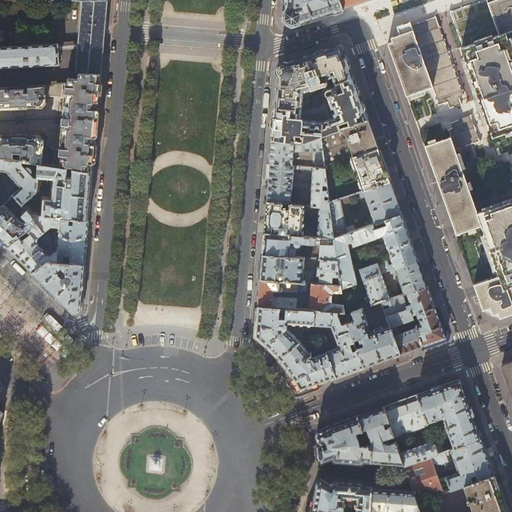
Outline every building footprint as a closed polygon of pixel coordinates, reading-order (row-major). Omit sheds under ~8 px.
[(105,24),(107,0),(82,0),(76,74),(101,73),(104,39),(105,24)] [(284,0),(282,19),(292,27),(313,20),(343,10),(343,8),(340,0),(284,0)] [(340,0),(343,8),(368,0),(340,0)] [(511,47),(507,32),(511,30),(511,0),(482,0),(469,5),(445,13),(458,49),(461,47),(493,136),(511,129),(511,47)] [(448,102),(450,108),(462,104),(459,97),(464,96),(436,16),(412,25),(410,21),(397,26),(400,34),(391,37),(393,41),(388,43),(392,56),(403,86),(406,96),(407,96),(433,87),(439,105),(448,102)] [(0,66),(59,63),(58,43),(0,46),(0,66)] [(334,83),(353,77),(342,44),(308,55),(278,65),(277,84),(275,106),(303,108),(304,91),(327,84),(327,82),(328,81),(327,78),(332,77),(334,83)] [(101,73),(76,74),(69,74),(69,75),(70,82),(67,82),(59,165),(93,171),(94,157),(95,144),(97,118),(98,104),(100,81),(101,73)] [(360,96),(353,77),(334,83),(335,86),(327,89),(325,92),(331,109),(334,108),(335,111),(332,112),(334,117),(322,121),(304,119),(303,117),(302,117),(303,108),(275,106),(274,123),(272,139),(294,141),(295,133),(303,134),(303,142),(321,135),(341,128),(339,123),(348,119),(350,125),(368,119),(360,96)] [(50,85),(50,91),(63,90),(63,83),(57,83),(56,81),(53,81),(53,85),(50,85)] [(0,107),(43,106),(47,101),(47,85),(30,86),(31,91),(25,92),(25,86),(0,87),(0,107)] [(457,234),(482,225),(500,274),(475,283),(484,309),(490,307),(492,314),(498,312),(500,317),(511,313),(511,199),(478,211),(456,149),(480,141),(471,115),(450,123),(452,128),(448,130),(450,136),(425,145),(434,169),(450,214),(457,234)] [(373,132),(368,119),(350,125),(341,128),(321,135),(325,165),(351,157),(378,147),(373,132)] [(0,155),(12,157),(14,148),(19,148),(18,158),(24,159),(40,162),(43,162),(45,139),(41,133),(17,132),(0,133),(0,155)] [(292,165),(293,151),(314,150),(315,167),(321,167),(325,168),(325,165),(321,135),(303,142),(294,141),(272,139),(271,151),(270,163),(292,165)] [(378,147),(351,157),(355,171),(354,171),(354,175),(356,178),(358,178),(362,190),(390,181),(384,163),(378,147)] [(18,158),(12,157),(0,155),(0,169),(9,171),(23,186),(14,194),(14,195),(20,200),(22,204),(37,190),(39,176),(35,176),(32,172),(33,171),(33,170),(33,168),(32,167),(31,166),(29,166),(28,166),(26,166),(23,163),(24,159),(18,158)] [(59,165),(43,162),(40,162),(39,176),(55,179),(52,200),(44,199),(42,215),(53,216),(88,220),(91,192),(93,171),(59,165)] [(308,166),(292,165),(270,163),(268,183),(267,201),(290,203),(293,168),(301,169),(301,168),(303,168),(303,169),(307,170),(308,166)] [(329,195),(325,168),(321,167),(315,167),(313,167),(311,205),(320,206),(330,207),(330,201),(329,199),(325,199),(325,195),(329,195)] [(334,238),(374,224),(386,220),(402,214),(396,197),(390,181),(362,190),(359,192),(360,195),(365,193),(375,221),(372,222),(371,218),(346,227),(341,204),(350,201),(348,195),(330,201),(330,207),(334,237),(334,238)] [(264,232),(334,237),(330,207),(320,206),(318,234),(302,232),(305,208),(307,208),(308,205),(290,203),(267,201),(266,214),(264,232)] [(4,205),(2,207),(0,209),(0,239),(6,245),(37,223),(32,214),(26,207),(21,212),(27,219),(24,221),(21,221),(4,205)] [(42,215),(32,214),(37,223),(6,245),(13,252),(20,259),(26,266),(33,272),(48,261),(58,262),(59,249),(57,249),(52,255),(46,254),(37,241),(39,237),(52,226),(53,216),(42,215)] [(386,260),(360,269),(363,280),(382,273),(395,268),(396,268),(418,260),(409,234),(402,214),(386,220),(387,225),(375,229),(374,224),(334,238),(337,259),(339,269),(342,268),(343,272),(339,273),(341,284),(341,287),(357,282),(348,242),(352,241),(354,245),(383,235),(393,264),(389,265),(387,260),(386,260)] [(87,233),(88,220),(53,216),(52,226),(57,227),(57,231),(59,231),(57,249),(59,249),(58,262),(85,264),(86,250),(86,242),(87,233)] [(302,243),(321,244),(319,258),(337,259),(334,238),(334,237),(264,232),(263,242),(263,254),(290,256),(291,241),(293,241),(294,243),(294,245),(296,246),(297,246),(299,246),(300,246),(302,245),(302,243)] [(45,244),(52,247),(52,239),(48,234),(39,241),(43,246),(45,244)] [(317,272),(314,272),(314,268),(308,268),(308,271),(304,271),(305,257),(290,256),(263,254),(261,266),(260,278),(308,282),(312,282),(341,284),(339,273),(339,269),(337,259),(319,258),(318,258),(317,272)] [(418,260),(396,268),(405,293),(408,292),(427,285),(422,271),(418,260)] [(85,264),(58,262),(48,261),(33,272),(53,292),(66,304),(73,312),(81,310),(83,285),(85,264)] [(363,280),(368,294),(343,303),(343,305),(345,312),(345,314),(352,311),(364,308),(381,301),(391,298),(382,273),(363,280)] [(307,290),(308,282),(260,278),(259,291),(259,299),(258,305),(280,307),(286,307),(302,309),(302,305),(296,304),(296,298),(273,296),(274,289),(297,291),(297,289),(307,290)] [(341,284),(312,282),(310,309),(338,311),(345,312),(343,305),(334,304),(331,302),(332,293),(337,291),(342,291),(341,287),(341,284)] [(427,285),(408,292),(410,299),(411,301),(413,301),(412,304),(407,305),(407,306),(408,309),(410,308),(412,314),(417,313),(421,323),(416,325),(417,327),(423,346),(434,342),(446,338),(427,285)] [(391,298),(381,301),(387,316),(408,309),(407,306),(407,305),(403,294),(391,298)] [(269,347),(272,351),(274,353),(282,362),(288,371),(295,380),(300,389),(318,383),(346,373),(364,367),(358,348),(353,350),(351,343),(355,341),(348,322),(348,321),(343,323),(338,311),(310,309),(302,309),(286,307),(286,317),(280,316),(280,307),(258,305),(256,335),(258,337),(266,344),(269,347)] [(355,319),(348,322),(355,341),(358,348),(364,367),(384,360),(401,354),(390,325),(384,328),(383,326),(382,326),(381,326),(375,328),(375,329),(374,329),(374,330),(374,331),(369,333),(366,323),(369,322),(364,308),(352,311),(355,319)] [(410,308),(408,309),(387,316),(390,325),(401,354),(412,350),(423,346),(417,327),(400,333),(397,325),(414,318),(412,314),(410,308)] [(511,360),(502,364),(502,365),(511,394),(511,360)] [(439,386),(417,394),(427,422),(443,416),(445,417),(444,420),(454,448),(481,438),(473,415),(464,390),(461,380),(460,379),(459,379),(439,386)] [(399,401),(384,406),(394,435),(396,440),(417,433),(416,431),(420,430),(419,428),(422,426),(428,424),(427,422),(417,394),(399,401)] [(371,410),(358,415),(362,430),(363,431),(368,429),(372,442),(368,444),(369,448),(373,448),(372,462),(386,463),(404,464),(400,452),(396,441),(391,442),(385,442),(384,438),(394,435),(384,406),(371,410)] [(317,451),(318,453),(318,455),(318,457),(319,459),(320,459),(321,463),(333,458),(333,459),(334,460),(336,461),(347,462),(361,463),(362,463),(362,462),(361,461),(361,460),(362,460),(363,460),(364,461),(372,462),(373,448),(369,448),(368,444),(367,444),(360,444),(359,440),(358,436),(360,435),(361,434),(360,431),(362,430),(358,415),(340,421),(326,426),(327,428),(324,428),(323,428),(321,428),(317,431),(316,434),(316,438),(318,441),(319,442),(322,443),(317,445),(317,451)] [(439,479),(434,466),(450,460),(446,450),(443,451),(438,453),(405,465),(413,489),(418,501),(464,485),(494,474),(486,451),(481,438),(454,448),(451,449),(459,472),(439,479)] [(406,450),(400,452),(404,464),(405,465),(438,453),(435,445),(434,440),(420,445),(406,450)] [(441,443),(435,445),(438,453),(443,451),(441,443)] [(494,474),(464,485),(469,498),(467,499),(468,502),(470,501),(473,511),(507,511),(501,494),(494,474)] [(314,495),(312,510),(344,511),(345,497),(357,497),(356,511),(370,511),(372,486),(363,486),(362,484),(361,483),(359,483),(346,482),(334,481),(332,481),(331,482),(331,484),(321,478),(319,481),(318,481),(317,482),(314,495)] [(421,511),(418,501),(413,489),(397,488),(372,486),(370,511),(421,511)]
